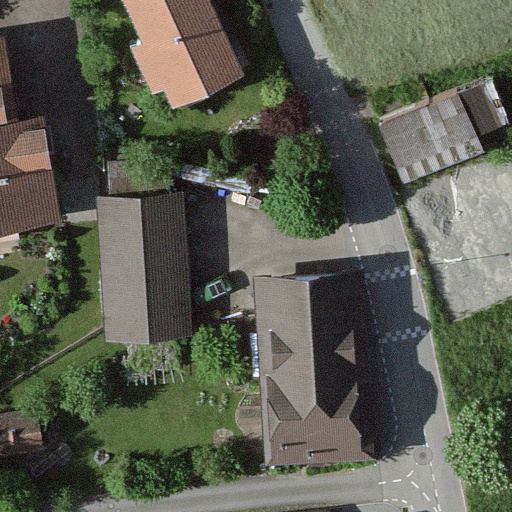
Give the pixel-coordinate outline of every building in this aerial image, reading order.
[(171,92),(180,111),(252,80),(216,0),(125,0),(147,49),(138,53),(158,98),(171,92)] [(346,41),(389,136),(443,112),(400,17),(346,41)] [(23,125),(10,40),(0,41),(0,233),(65,224),(50,121),(23,125)] [(108,346),(194,343),(188,200),(103,203),(108,346)] [(275,470),(377,461),(362,280),(260,288),(275,470)] [(45,420),(0,424),(0,465),(49,461),(45,420)]
